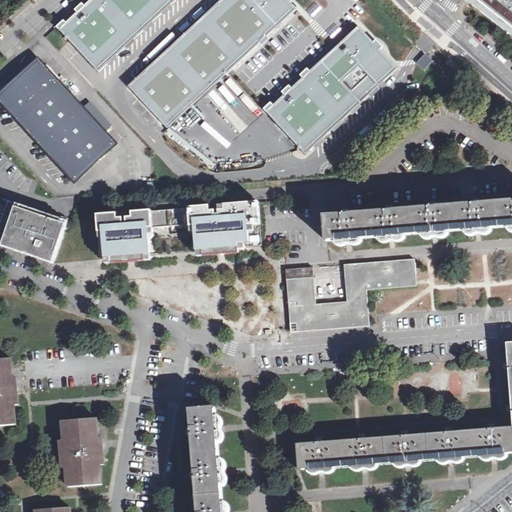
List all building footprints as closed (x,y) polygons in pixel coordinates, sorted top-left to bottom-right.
[(98,71),(175,0),(91,0),(85,7),(66,23),(59,30),(98,71)] [(222,0),(129,87),(168,129),(260,44),(268,36),(297,10),(287,0),(222,0)] [(511,0),(466,0),(511,36),(511,0)] [(66,23),(85,7),(82,4),(64,21),(66,23)] [(274,106),(267,112),(306,155),(398,69),(381,50),(374,43),(359,27),(310,72),(303,78),(292,89),(285,95),(274,106)] [(268,36),(260,44),(262,47),(270,39),(268,36)] [(377,40),(374,43),(381,50),(383,47),(377,40)] [(425,54),(417,63),(425,71),(434,61),(425,54)] [(6,98),(2,102),(75,181),(116,144),(106,133),(84,109),(43,65),(39,68),(36,64),(3,94),(6,98)] [(301,76),(303,78),(310,72),(308,69),(301,76)] [(282,93),(285,95),(292,89),(289,86),(282,93)] [(90,103),(84,109),(106,133),(112,127),(90,103)] [(264,109),(267,112),(274,106),(271,103),(264,109)] [(335,236),(511,221),(511,195),(333,210),(335,236)] [(0,244),(5,247),(19,204),(4,199),(0,197),(0,244)] [(19,204),(5,247),(37,257),(51,262),(62,265),(78,216),(30,200),(22,197),(19,204)] [(259,203),(196,208),(200,251),(243,248),(262,246),(259,203)] [(154,211),(157,254),(200,251),(196,208),(154,211)] [(157,254),(154,211),(99,216),(102,259),(130,256),(157,254)] [(315,265),(284,267),(289,334),(374,327),(374,314),(372,290),(418,287),(416,257),(345,262),(348,300),(318,302),(315,265)] [(0,357),(0,425),(21,424),(15,356),(0,357)] [(231,511),(223,406),(190,408),(198,511),(231,511)] [(65,421),(70,486),(106,483),(100,418),(65,421)] [(511,427),(511,425),(300,442),(302,471),(511,451),(511,427)]
